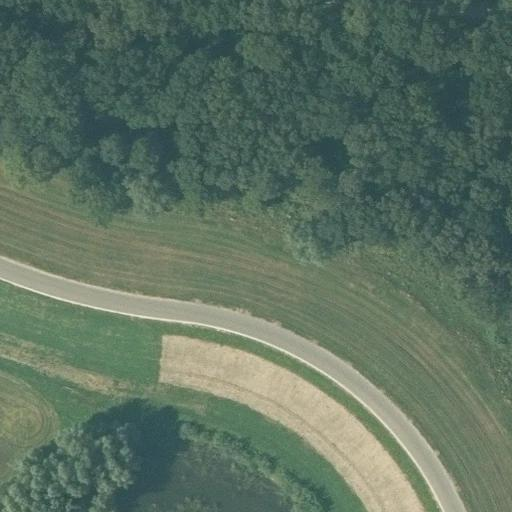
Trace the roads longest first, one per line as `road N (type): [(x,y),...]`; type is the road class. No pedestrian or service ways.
road 1 (unclassified): [(461,511),(423,442),(371,390),(303,349),(248,324),(75,300),(0,269)]
road 2 (track): [(511,16),(347,0)]
